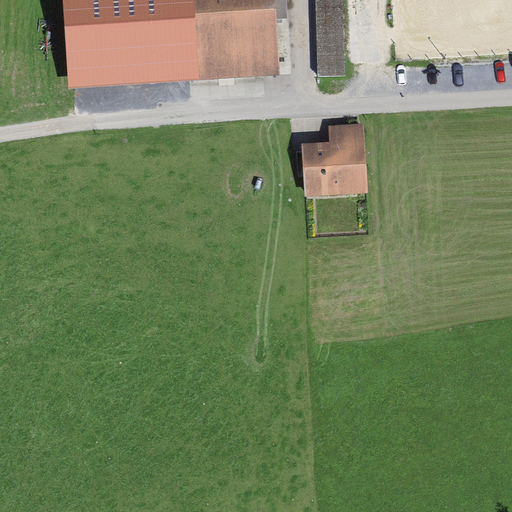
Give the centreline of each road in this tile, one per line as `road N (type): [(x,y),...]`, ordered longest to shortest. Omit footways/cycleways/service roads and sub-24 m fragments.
road 1 (unclassified): [(511,97),(127,121)]
road 2 (track): [(127,121),(0,136)]
